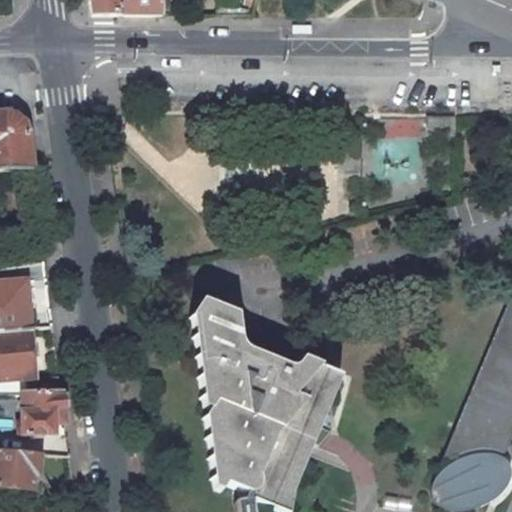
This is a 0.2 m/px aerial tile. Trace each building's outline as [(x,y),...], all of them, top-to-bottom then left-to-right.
[(114,0),(89,0),(91,17),(117,17),(114,0)] [(114,0),(117,17),(160,17),(159,0),(114,0)] [(0,171),(32,171),(27,134),(25,126),(21,122),(17,118),(12,116),(7,115),(0,114),(0,171)] [(453,119),(428,119),(428,127),(442,127),(442,135),(453,135),(453,119)] [(25,283),(0,284),(0,332),(30,330),(25,283)] [(500,462),(511,434),(511,291),(439,468),(448,460),(457,455),(460,459),(440,474),(434,480),(432,485),(431,491),(431,498),(431,501),(435,505),(443,510),(450,511),(473,511),(481,509),(489,490),(494,492),(499,491),(505,488),(508,483),(510,476),(509,472),(508,468),(506,465),(503,463),(500,462)] [(235,317),(200,303),(190,319),(201,409),(208,412),(203,419),(212,490),(220,493),(224,486),(246,494),(244,500),(240,503),(242,506),(246,510),(248,509),(250,506),(251,503),(274,511),(287,511),(291,493),(340,379),(300,363),(292,372),(247,353),(242,350),(239,345),(235,317)] [(30,330),(0,332),(0,394),(24,394),(61,393),(59,377),(34,379),(30,330)] [(61,393),(24,394),(21,436),(53,436),(53,425),(65,424),(61,393)] [(39,455),(0,452),(0,487),(31,489),(33,475),(38,476),(39,455)]
